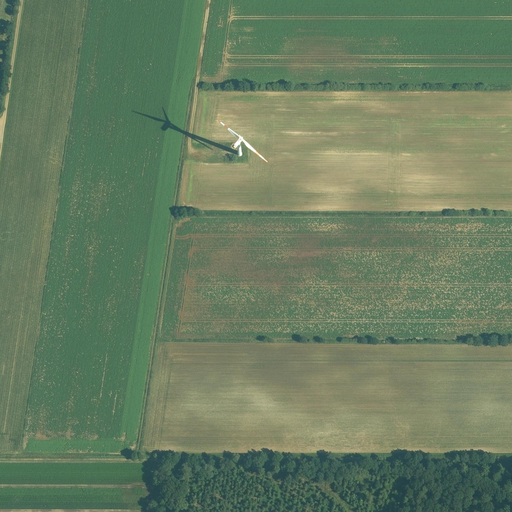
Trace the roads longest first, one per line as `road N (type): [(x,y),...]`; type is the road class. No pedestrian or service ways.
road 1 (track): [(22,0),(0,151)]
road 2 (track): [(210,0),(189,146)]
